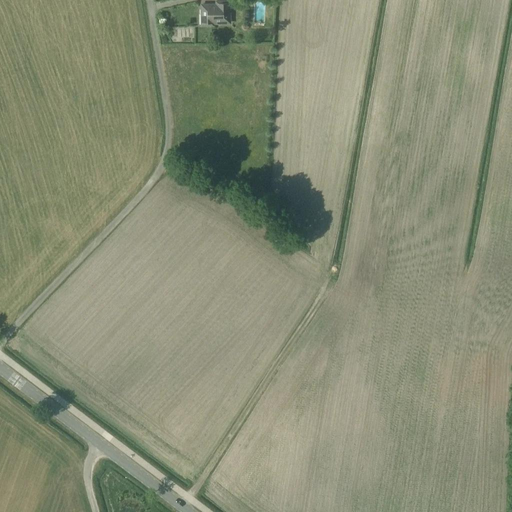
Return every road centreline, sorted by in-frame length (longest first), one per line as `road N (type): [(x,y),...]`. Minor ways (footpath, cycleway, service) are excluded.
road 1 (track): [(188,498),(329,284)]
road 2 (tertiary): [(187,511),(0,368)]
